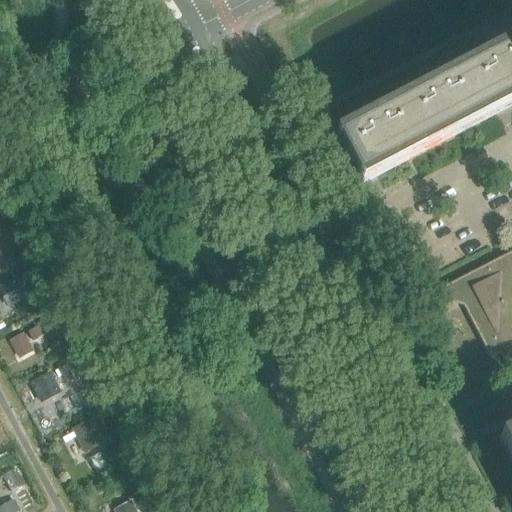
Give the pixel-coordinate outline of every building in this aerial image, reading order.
[(357,184),(511,102),(511,18),(485,33),(496,53),(334,138),(337,142),(336,143),(357,184)] [(511,252),(501,259),(435,293),(435,294),(435,299),(453,300),(458,298),(462,305),(462,306),(490,360),(500,354),(505,363),(503,364),(504,365),(511,360),(511,252)] [(0,277),(8,273),(4,265),(0,267),(0,277)] [(22,296),(15,284),(4,290),(11,302),(22,296)] [(34,314),(29,304),(19,310),(24,319),(34,314)] [(42,338),(37,329),(27,334),(32,343),(42,338)] [(31,350),(23,336),(10,343),(18,357),(31,350)] [(71,379),(66,368),(59,372),(64,382),(71,379)] [(59,394),(50,377),(32,386),(41,404),(59,394)] [(88,426),(72,434),(81,453),(98,445),(88,426)] [(511,431),(504,436),(504,437),(500,439),(511,462),(511,431)] [(103,453),(92,458),(100,472),(110,466),(103,453)] [(13,472),(2,477),(10,493),(21,488),(13,472)]
